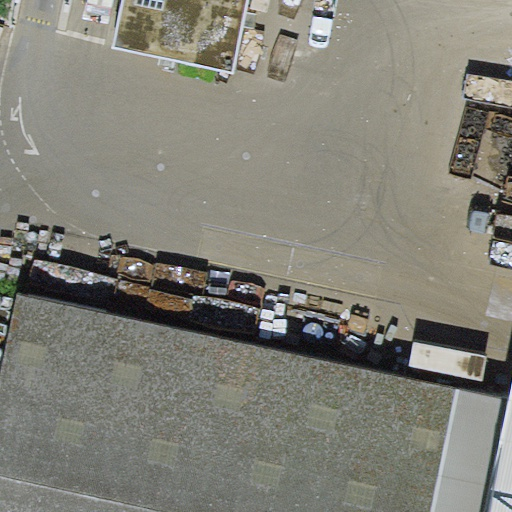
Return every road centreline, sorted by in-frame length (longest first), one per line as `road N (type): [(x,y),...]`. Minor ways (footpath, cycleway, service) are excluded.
road 1 (unknown): [(24,43),(134,89),(346,227)]
road 2 (unknown): [(340,0),(364,46),(379,114),(346,227)]
road 3 (unknown): [(346,227),(511,284)]
